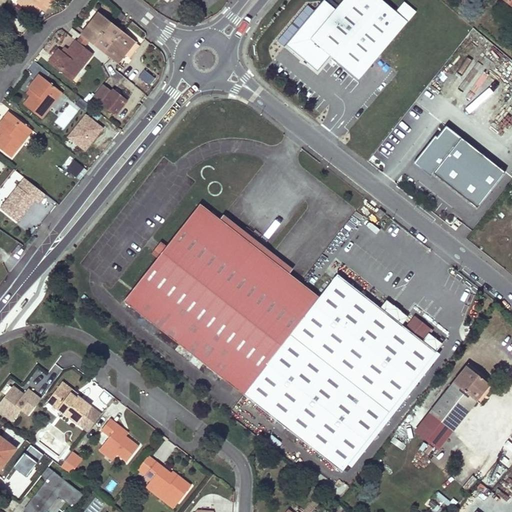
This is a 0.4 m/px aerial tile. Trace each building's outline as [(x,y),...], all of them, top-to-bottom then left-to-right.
[(18,0),(16,2),(34,17),(41,9),(44,5),(46,6),(49,8),(55,0),(18,0)] [(408,24),(381,0),(345,0),(336,10),(325,0),(287,43),(317,70),(330,55),(358,80),(408,24)] [(132,40),(97,12),(79,34),(81,36),(87,41),(114,62),(122,53),(127,57),(137,45),(131,40),(132,40)] [(82,48),(87,41),(81,36),(76,42),(82,48)] [(57,50),(49,60),(69,77),(79,64),(82,67),(92,55),(82,48),(76,42),(74,41),(67,50),(63,55),(60,52),(57,50)] [(72,79),(82,67),(79,64),(69,77),(72,79)] [(138,78),(149,86),(155,79),(143,71),(138,78)] [(29,95),(22,103),(41,119),(58,98),(54,95),(58,90),(40,75),(29,89),(32,92),(29,95)] [(100,83),(89,97),(98,104),(112,115),(124,99),(111,88),(109,90),(100,83)] [(58,98),(62,93),(58,90),(54,95),(58,98)] [(79,101),(76,108),(86,112),(89,104),(79,101)] [(69,104),(53,123),(63,131),(79,112),(69,104)] [(1,134),(0,134),(0,148),(6,154),(17,140),(14,138),(25,125),(8,111),(0,121),(0,125),(1,126),(4,129),(1,134)] [(85,150),(103,128),(86,115),(69,137),(85,150)] [(17,140),(28,127),(25,125),(14,138),(17,140)] [(436,139),(416,165),(431,178),(433,176),(477,210),(505,175),(446,129),(437,140),(436,139)] [(72,160),(66,172),(77,179),(83,167),(72,160)] [(0,209),(21,223),(42,191),(12,172),(0,190),(0,209)] [(435,351),(355,289),(343,280),(331,282),(320,297),(283,268),(200,204),(124,301),(243,395),(260,407),(343,471),(435,351)] [(379,210),(375,214),(381,219),(385,214),(379,210)] [(469,364),(466,367),(483,381),(485,378),(469,364)] [(466,367),(429,413),(453,432),(476,403),(490,386),(483,381),(466,367)] [(63,382),(60,385),(76,397),(78,395),(78,394),(63,382)] [(60,385),(48,400),(78,423),(91,406),(78,395),(76,397),(60,385)] [(490,386),(476,403),(480,406),(493,389),(490,386)] [(29,416),(42,400),(28,390),(24,395),(13,387),(0,403),(0,411),(13,422),(22,411),(29,416)] [(112,418),(97,437),(128,461),(141,446),(129,436),(119,428),(121,425),(112,418)] [(121,425),(119,428),(129,436),(132,433),(121,425)] [(0,468),(15,449),(0,436),(0,468)] [(66,462),(61,468),(70,474),(75,469),(66,462)] [(158,463),(146,477),(151,481),(178,502),(192,486),(179,475),(177,477),(173,474),(158,463)] [(73,506),(83,492),(48,466),(41,475),(46,478),(24,509),(27,511),(26,511),(46,511),(59,495),(73,506)] [(151,481),(146,487),(173,509),(178,502),(151,481)] [(439,491),(435,495),(448,505),(451,501),(439,491)] [(430,499),(426,506),(436,511),(438,511),(442,506),(430,499)]
